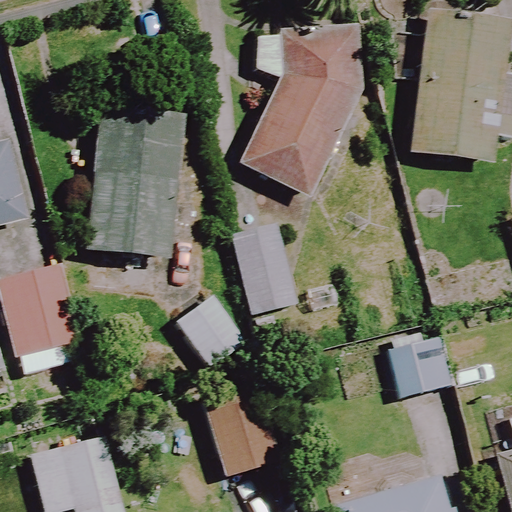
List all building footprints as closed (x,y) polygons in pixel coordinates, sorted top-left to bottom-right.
[(354,24),(253,33),(251,67),(276,76),(235,161),(305,196),(359,83),(354,24)] [(498,35),(418,26),(403,161),(483,170),(486,145),(508,147),(511,110),(511,87),(493,86),(498,35)] [(162,272),(181,107),(101,98),(82,263),(162,272)] [(0,151),(0,231),(21,226),(1,151),(0,151)] [(223,241),(246,323),(252,347),(278,340),(272,316),(289,312),(266,229),(223,241)] [(71,370),(46,274),(0,286),(0,337),(13,385),(71,370)] [(333,287),(298,290),(300,319),(335,317),(333,287)] [(241,354),(207,304),(170,330),(203,380),(241,354)] [(431,342),(384,348),(390,404),(438,398),(431,342)] [(271,467),(244,390),(194,407),(221,484),(271,467)] [(116,511),(99,442),(23,460),(36,511),(116,511)] [(511,511),(511,457),(493,462),(504,511),(511,511)] [(440,511),(434,484),(331,511),(324,511),(440,511)]
